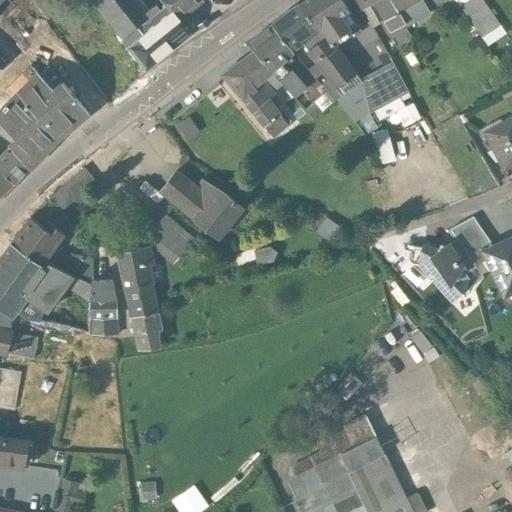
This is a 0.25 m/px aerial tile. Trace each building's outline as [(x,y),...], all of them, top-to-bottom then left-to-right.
[(85,0),(142,71),(189,34),(179,22),(163,1),(150,11),(140,0),(85,0)] [(162,0),(163,1),(179,22),(206,2),(204,0),(162,0)] [(305,0),(299,5),(317,30),(302,42),(309,49),(327,35),(335,45),(351,34),(347,30),(349,28),(343,20),(351,15),(341,0),(305,0)] [(356,0),(361,8),(373,2),(391,32),(405,24),(397,10),(391,0),(356,0)] [(415,0),(391,0),(397,10),(415,0)] [(430,15),(421,0),(415,0),(397,10),(405,24),(406,27),(430,15)] [(459,6),(454,0),(433,0),(443,17),(459,6)] [(482,0),(454,0),(459,6),(482,39),(501,26),(482,0)] [(299,5),(272,24),(293,50),(302,42),(317,30),(299,5)] [(44,19),(37,7),(16,32),(18,33),(14,48),(22,55),(32,64),(58,36),(51,27),(44,19)] [(52,12),(44,19),(51,27),(59,20),(52,12)] [(272,24),(247,43),(254,51),(273,71),(278,77),(286,71),(280,64),(294,52),(293,50),(272,24)] [(406,27),(405,24),(391,32),(398,45),(412,37),(406,27)] [(335,45),(327,35),(309,49),(329,78),(322,84),(327,92),(334,101),(337,99),(362,80),(335,45)] [(273,71),(254,51),(223,73),(265,126),(279,114),(280,114),(268,99),(275,92),(264,80),(273,71)] [(350,56),(346,58),(354,69),(358,67),(350,56)] [(393,63),(362,80),(370,113),(375,110),(401,96),(409,92),(393,63)] [(306,89),(288,69),(286,71),(278,77),(295,98),(306,89)] [(8,146),(31,168),(38,161),(57,143),(89,115),(61,81),(54,88),(38,71),(28,81),(22,76),(7,91),(12,97),(0,108),(0,117),(19,134),(15,139),(8,146)] [(362,80),(337,99),(354,122),(370,113),(362,80)] [(334,101),(327,92),(306,110),(314,118),(334,101)] [(401,96),(375,110),(381,121),(406,107),(401,96)] [(279,114),(265,126),(274,137),(276,136),(292,123),(289,119),(285,122),(279,114)] [(511,166),(511,115),(482,131),(503,171),(511,166)] [(199,131),(188,117),(177,125),(187,139),(199,131)] [(370,129),(374,162),(391,160),(387,127),(370,129)] [(0,172),(13,185),(31,168),(8,146),(0,153),(0,172)] [(97,181),(83,170),(51,200),(70,216),(97,181)] [(160,192),(220,239),(244,207),(224,192),(203,180),(200,185),(178,170),(160,192)] [(0,199),(13,185),(0,172),(0,199)] [(176,265),(197,240),(167,215),(150,234),(157,240),(153,245),(176,265)] [(29,218),(11,244),(43,266),(64,236),(46,223),(43,228),(29,218)] [(451,230),(457,239),(471,258),(482,253),(481,250),(492,245),(473,218),(451,230)] [(511,292),(511,234),(492,245),(481,250),(482,253),(504,297),(511,292)] [(457,239),(451,244),(449,242),(440,247),(424,243),(420,247),(411,245),(406,247),(403,254),(413,265),(419,265),(451,303),(461,294),(465,298),(470,278),(466,273),(477,266),(471,258),(457,239)] [(11,244),(0,258),(0,309),(12,318),(16,313),(47,269),(43,266),(11,244)] [(151,245),(115,253),(129,319),(158,313),(153,284),(154,284),(150,265),(155,264),(151,245)] [(71,253),(66,273),(74,277),(92,283),(92,280),(95,280),(95,259),(93,258),(71,253)] [(49,266),(47,269),(16,313),(27,320),(38,325),(40,321),(66,287),(74,277),(66,273),(52,266),(51,267),(49,266)] [(92,283),(74,277),(66,287),(91,301),(92,283)] [(92,280),(92,283),(91,301),(89,334),(119,335),(117,298),(113,280),(95,280),(92,280)] [(0,327),(12,330),(12,318),(0,309),(0,327)] [(158,313),(129,319),(137,353),(162,348),(158,330),(162,330),(158,313)] [(0,355),(7,357),(7,355),(11,332),(12,330),(0,327),(0,355)] [(38,338),(11,332),(7,355),(33,360),(38,338)] [(0,368),(0,407),(14,409),(15,404),(23,405),(25,392),(18,390),(21,372),(0,368)] [(427,511),(421,493),(407,499),(368,419),(329,440),(323,455),(290,470),(294,481),(286,485),(297,511),(427,511)] [(28,440),(0,436),(0,467),(24,471),(28,440)] [(62,478),(54,510),(64,511),(71,511),(73,504),(81,506),(85,491),(78,490),(79,482),(62,478)] [(153,482),(142,483),(143,499),(155,498),(153,482)]
